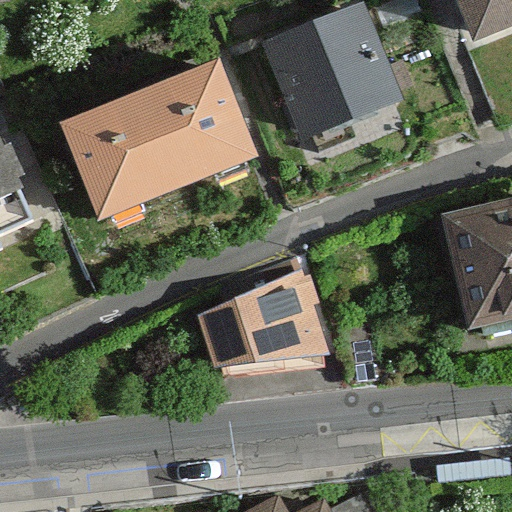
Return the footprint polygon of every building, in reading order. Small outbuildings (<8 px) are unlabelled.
[(511,0),(440,0),(462,56),(511,36),(511,0)] [(297,160),(403,116),(358,9),(252,54),(297,160)] [(84,231),(246,171),(211,76),(48,136),(84,231)] [(0,134),(0,263),(12,259),(5,243),(41,227),(0,134)] [(511,195),(430,211),(455,342),(511,331),(511,195)] [(187,386),(313,369),(306,273),(185,327),(187,386)] [(279,496),(250,511),(371,511),(363,495),(330,511),(326,511),(317,493),(286,510),(279,496)]
